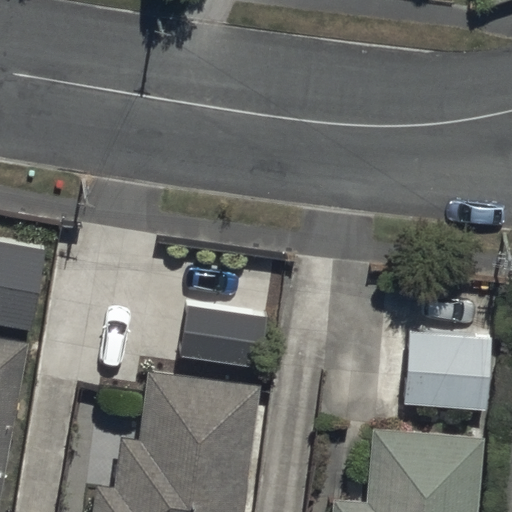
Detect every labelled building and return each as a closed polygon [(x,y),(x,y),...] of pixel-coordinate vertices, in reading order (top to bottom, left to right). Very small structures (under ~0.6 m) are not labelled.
[(0,500),(46,238),(0,229),(0,500)] [(268,306),(188,296),(181,347),(261,358),(268,306)] [(491,323),(410,319),(407,394),(487,398),(491,323)] [(243,511),(259,370),(149,357),(142,425),(121,422),(115,472),(96,470),(91,511),(243,511)] [(476,511),(483,426),(373,417),(368,484),(333,481),(330,511),(476,511)]
